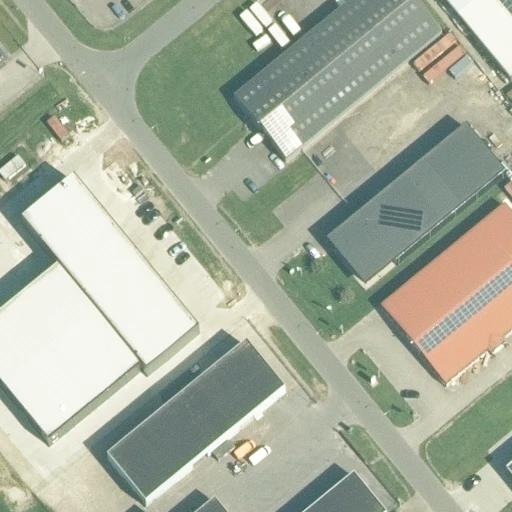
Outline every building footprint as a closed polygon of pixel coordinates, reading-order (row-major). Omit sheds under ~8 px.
[(360,0),(234,104),(261,137),(286,167),(441,40),(408,0),(360,0)] [(511,0),(439,0),(459,23),(510,85),(511,83),(511,0)] [(505,179),(466,132),(357,222),(363,228),(335,251),(366,288),(393,265),(396,269),(505,179)] [(59,274),(0,322),(0,390),(49,451),(142,375),(149,382),(201,339),(74,186),(22,229),(59,274)] [(511,218),(505,211),(381,313),(445,391),(489,355),(492,359),(505,349),(501,345),(511,336),(511,218)] [(201,388),(177,407),(216,455),(286,398),(247,350),(201,388)] [(190,375),(161,398),(172,412),(177,407),(201,388),(190,375)] [(146,511),(216,455),(177,407),(172,412),(107,465),(145,511),(146,511)] [(511,443),(503,451),(511,461),(511,443)] [(316,511),(379,511),(354,481),(316,511)]
